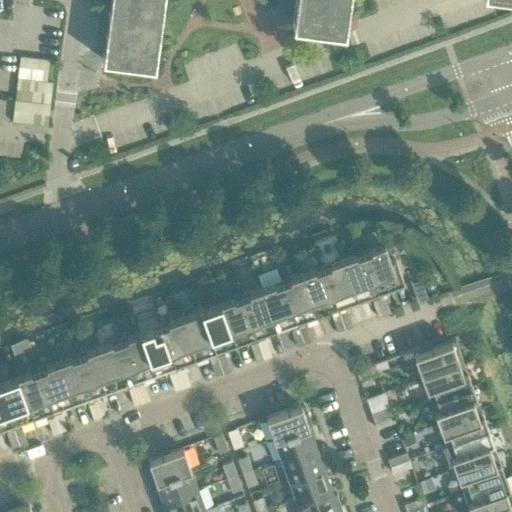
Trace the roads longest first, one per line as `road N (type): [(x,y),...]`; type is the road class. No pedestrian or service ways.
road 1 (residential): [(385,511),(335,368),(324,359),(109,432)]
road 2 (residential): [(0,241),(278,136)]
road 3 (unclassified): [(500,55),(278,136)]
road 4 (unclassified): [(278,136),(433,120),(499,99)]
